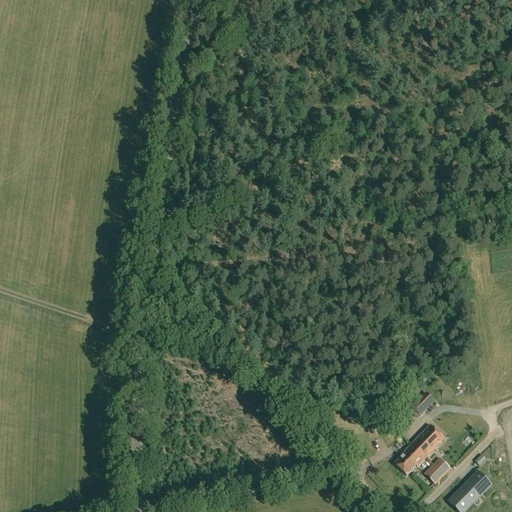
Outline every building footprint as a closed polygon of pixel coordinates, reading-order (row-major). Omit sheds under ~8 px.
[(410,408),(420,417),(434,402),(425,393),(410,408)] [(394,465),(406,477),(415,467),(417,468),(444,440),(430,426),(402,454),(404,455),(394,465)] [(474,462),(479,467),(486,460),(481,455),(474,462)] [(424,475),(435,486),(450,469),(439,459),(424,475)] [(478,474),(472,481),(480,488),(486,482),(478,474)] [(467,485),(449,504),(457,511),(465,511),(480,497),(467,485)]
